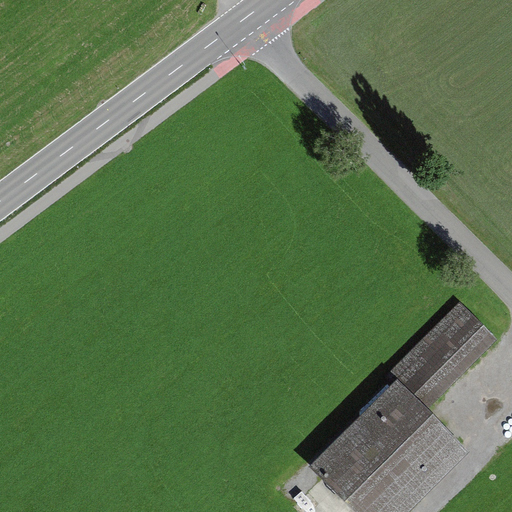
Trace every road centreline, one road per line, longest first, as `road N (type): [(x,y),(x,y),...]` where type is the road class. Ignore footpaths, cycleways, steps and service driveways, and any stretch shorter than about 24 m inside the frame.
road 1 (unclassified): [(511,289),(387,169),(249,17)]
road 2 (secondary): [(249,17),(0,203)]
